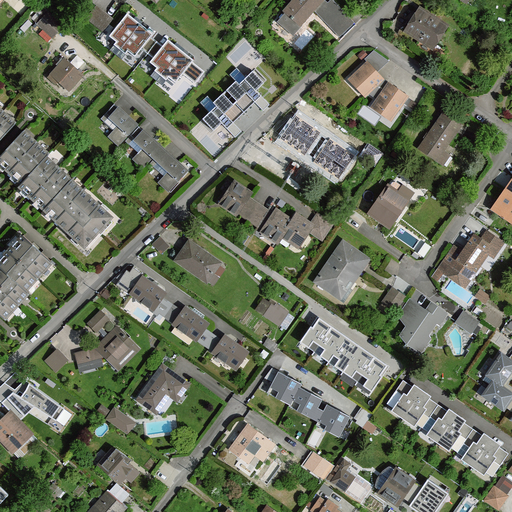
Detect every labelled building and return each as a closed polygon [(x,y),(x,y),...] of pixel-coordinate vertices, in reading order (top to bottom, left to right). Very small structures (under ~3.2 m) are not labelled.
[(322,0),(295,0),(285,13),(301,26),(314,10),(322,0)] [(325,0),(322,0),(314,10),(340,37),(355,23),(333,0),(330,0),(328,3),(325,0)] [(97,6),(87,18),(103,31),(113,19),(97,6)] [(418,11),(405,30),(422,40),(424,36),(437,44),(448,27),(434,18),(433,20),(418,11)] [(63,26),(49,13),(39,24),(53,38),(63,26)] [(141,48),(148,53),(156,42),(152,39),(157,33),(150,27),(148,29),(127,13),(109,36),(116,42),(109,50),(122,60),(128,51),(135,56),(141,48)] [(301,26),(285,13),(277,23),(293,35),(301,26)] [(156,42),(148,53),(153,58),(150,62),(157,68),(151,76),(163,86),(169,78),(175,83),(183,74),(196,84),(205,72),(192,62),(194,60),(168,40),(163,47),(156,42)] [(368,63),(376,72),(389,60),(373,50),(363,59),(368,63)] [(65,59),(51,74),(69,90),(83,76),(65,59)] [(368,63),(352,77),(368,95),(369,93),(377,86),(383,81),(384,80),(376,72),(368,63)] [(225,92),(244,112),(255,102),(263,110),(269,105),(256,91),(266,81),(255,70),(246,79),(237,69),(230,75),(236,81),(225,92)] [(388,84),(383,81),(377,86),(384,90),(388,84)] [(378,99),(374,105),(393,118),(408,97),(389,84),(388,84),(384,90),(378,99)] [(384,90),(377,86),(369,93),(378,99),(384,90)] [(222,123),(236,137),(242,131),(233,122),(244,112),(225,92),(214,103),(208,96),(201,103),(210,112),(200,121),(211,133),(222,123)] [(115,131),(110,137),(119,145),(137,125),(119,108),(111,117),(109,119),(118,127),(115,131)] [(0,110),(0,141),(15,125),(3,113),(0,110)] [(101,119),(115,131),(118,127),(109,119),(111,117),(107,113),(101,119)] [(358,155),(297,113),(280,139),(341,180),(358,155)] [(460,126),(444,115),(421,149),(439,161),(445,153),(443,151),(460,126)] [(23,131),(0,156),(0,162),(10,172),(14,175),(22,183),(46,157),(49,155),(37,144),(27,135),(23,131)] [(162,147),(144,131),(137,140),(135,141),(143,149),(140,154),(135,159),(143,167),(162,147)] [(135,141),(137,140),(132,135),(126,141),(140,154),(143,149),(135,141)] [(369,145),(361,156),(376,166),(383,155),(369,145)] [(169,190),(187,171),(180,164),(164,149),(154,159),(169,173),(165,177),(160,183),(169,190)] [(46,157),(22,183),(20,186),(28,194),(32,197),(45,209),(71,181),(60,170),(46,157)] [(154,159),(150,164),(165,177),(169,173),(154,159)] [(84,193),(71,181),(45,209),(56,219),(60,223),(85,246),(111,217),(84,193)] [(235,182),(221,203),(238,215),(239,212),(252,220),(261,206),(249,198),(250,195),(246,192),(247,191),(235,182)] [(399,194),(404,187),(397,182),(393,182),(390,188),(399,194)] [(388,187),(371,213),(391,226),(413,193),(404,187),(399,194),(390,188),(388,187)] [(511,193),(507,190),(494,209),(511,221),(511,193)] [(274,214),(261,206),(252,220),(264,229),(262,231),(279,242),(283,236),(292,222),(280,213),(279,215),(275,212),(274,214)] [(295,217),(292,222),(283,236),(300,247),(311,229),(324,238),(333,224),(319,215),(313,226),(301,218),(300,219),(295,217)] [(482,240),(489,245),(496,250),(502,242),(488,232),(482,240)] [(21,234),(0,257),(0,312),(6,318),(52,264),(21,234)] [(455,248),(439,269),(448,275),(449,274),(464,285),(467,284),(476,272),(472,269),(489,245),(482,240),(476,235),(463,253),(455,248)] [(190,242),(177,260),(207,282),(220,263),(190,242)] [(344,242),(317,281),(344,300),(350,291),(345,287),(350,280),(353,281),(369,260),(344,242)] [(131,291),(144,271),(134,264),(120,284),(131,291)] [(145,278),(130,299),(153,315),(168,294),(145,278)] [(384,301),(399,310),(408,294),(394,285),(384,301)] [(267,296),(257,308),(280,325),(289,313),(267,296)] [(427,308),(411,297),(398,317),(406,327),(399,337),(422,356),(450,315),(431,301),(427,308)] [(103,307),(89,321),(98,331),(113,318),(103,307)] [(187,307),(172,328),(195,344),(210,323),(187,307)] [(455,322),(471,333),(479,322),(463,311),(455,322)] [(141,349),(118,325),(96,348),(77,353),(82,372),(112,363),(120,370),(141,349)] [(321,325),(305,349),(328,365),(335,356),(344,362),(354,348),(321,325)] [(227,337),(212,358),(235,374),(250,353),(227,337)] [(61,346),(46,359),(57,372),(72,358),(61,346)] [(511,362),(504,357),(487,382),(509,396),(511,392),(511,362)] [(164,362),(137,399),(157,414),(170,396),(178,401),(191,383),(164,362)] [(29,381),(9,399),(28,417),(48,401),(29,381)] [(319,396),(307,411),(334,432),(346,417),(319,396)] [(114,407),(106,420),(128,434),(136,422),(114,407)] [(10,409),(0,419),(0,440),(14,455),(32,435),(10,409)] [(441,409),(419,439),(439,453),(461,423),(441,409)] [(248,423),(229,450),(250,464),(255,457),(263,462),(277,443),(248,423)] [(110,446),(93,464),(115,484),(131,466),(110,446)] [(326,478),(336,464),(316,449),(306,463),(326,478)] [(343,466),(332,481),(346,491),(357,477),(343,466)] [(399,468),(381,493),(399,506),(417,481),(399,468)] [(511,478),(503,473),(486,499),(500,509),(511,491),(511,478)] [(414,505),(424,511),(440,511),(454,491),(433,477),(414,505)] [(0,485),(0,510),(16,492),(4,482),(1,486),(0,485)] [(122,511),(124,511),(103,492),(84,511),(122,511)] [(284,511),(285,511),(267,502),(262,511),(284,511)]
